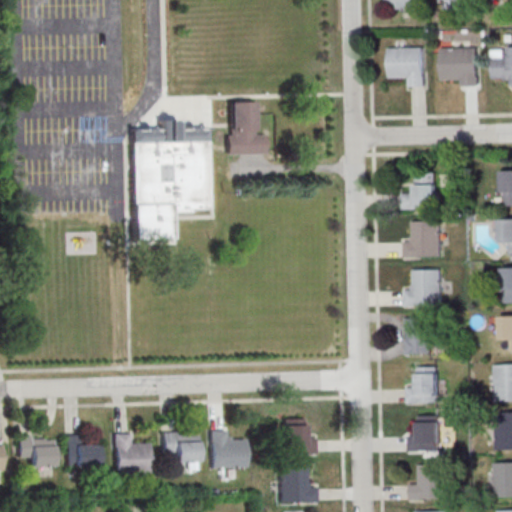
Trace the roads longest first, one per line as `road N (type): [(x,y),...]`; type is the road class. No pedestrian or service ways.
road 1 (residential): [(363,511),(351,0)]
road 2 (residential): [(360,380),(0,390)]
road 3 (residential): [(511,133),(354,136)]
